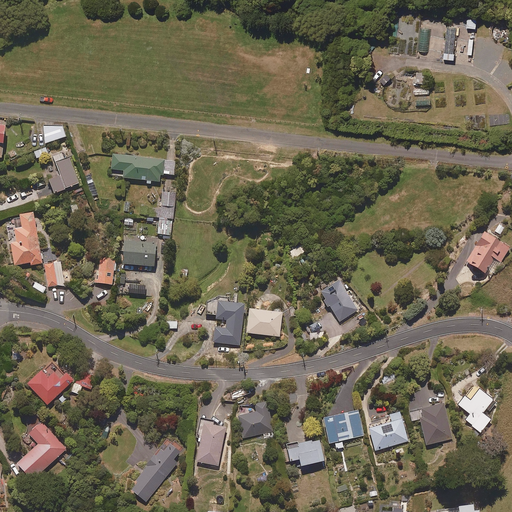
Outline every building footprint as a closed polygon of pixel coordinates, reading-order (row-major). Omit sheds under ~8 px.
[(476,20),(467,19),(467,28),(476,29),(476,20)] [(455,28),(446,28),(446,38),(443,38),(442,60),(454,60),(455,28)] [(426,72),(416,72),(416,84),(426,84),(426,72)] [(390,78),(385,74),(378,82),(383,87),(390,78)] [(66,137),(63,126),(44,126),(45,144),(66,137)] [(48,153),(46,148),(34,152),(36,158),(48,153)] [(65,159),(62,152),(53,156),(56,163),(61,176),(50,180),(55,193),(79,183),(69,158),(65,160),(65,159)] [(124,178),(147,180),(146,184),(152,185),(152,181),(160,182),(161,174),(174,175),(176,162),(113,155),(111,169),(125,170),(124,178)] [(93,181),(88,183),(96,199),(101,196),(93,181)] [(176,194),(163,192),(161,207),(157,207),(156,217),(160,217),(158,234),(171,236),(176,194)] [(43,264),(34,213),(20,215),(23,228),(14,229),(16,237),(10,238),(15,265),(31,263),(31,266),(43,264)] [(134,220),(124,219),(123,226),(133,227),(134,220)] [(506,226),(500,223),(496,232),(502,235),(506,226)] [(511,248),(486,232),(467,261),(479,269),(482,265),(495,273),(511,248)] [(156,245),(157,240),(125,238),(123,264),(155,266),(156,245)] [(304,254),(302,247),(292,250),(295,257),(304,254)] [(98,276),(98,278),(94,278),(93,282),(97,283),(112,285),(115,261),(100,259),(99,271),(97,270),(96,276),(98,276)] [(54,263),(57,286),(64,285),(61,262),(54,263)] [(57,286),(54,263),(44,265),(47,287),(57,286)] [(358,310),(340,281),(321,292),(339,322),(358,310)] [(47,287),(36,282),(33,288),(44,293),(47,287)] [(146,286),(130,285),(130,293),(145,294),(146,286)] [(230,299),(220,298),(217,319),(228,320),(227,329),(215,327),(213,342),(240,346),(245,305),(230,303),(230,299)] [(148,309),(139,309),(139,317),(148,318),(148,309)] [(283,313),(250,309),(247,333),(280,337),(283,313)] [(49,378),(42,371),(28,385),(47,406),(74,381),(67,373),(61,379),(54,373),(49,378)] [(82,388),(91,391),(96,377),(81,371),(72,392),(79,395),(82,388)] [(497,403),(480,388),(471,400),(466,396),(458,405),(467,413),(463,418),(481,433),(492,420),(483,413),(487,409),(490,411),(497,403)] [(274,431),(267,402),(256,405),(258,412),(238,417),(243,438),(274,431)] [(453,439),(445,404),(411,412),(413,421),(421,420),(427,445),(453,439)] [(364,436),(359,412),(324,419),(330,443),(336,442),(337,449),(344,447),(342,441),(364,436)] [(409,442),(401,412),(391,415),(393,422),(369,429),(375,451),(409,442)] [(226,428),(215,426),(216,420),(199,417),(195,436),(201,438),(197,462),(218,466),(226,428)] [(67,449),(42,422),(29,434),(38,445),(17,465),(32,481),(67,449)] [(314,469),(313,464),(325,462),(320,439),(287,446),(291,462),(300,460),(301,467),(302,471),(314,469)] [(181,451),(168,441),(129,490),(146,503),(177,463),(174,460),(181,451)] [(402,484),(387,486),(388,494),(403,491),(402,484)] [(366,489),(358,491),(359,494),(354,495),(356,501),(377,496),(376,490),(367,492),(366,489)]
